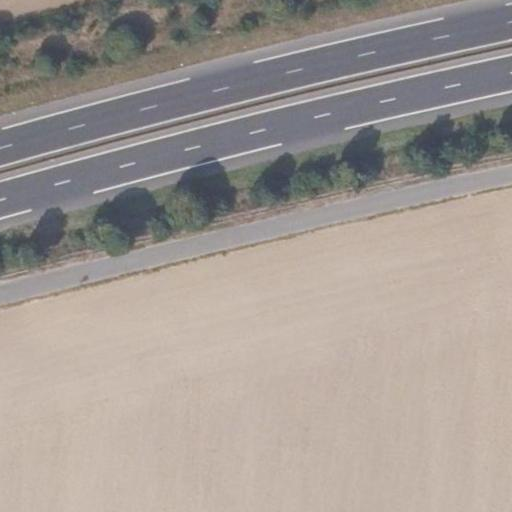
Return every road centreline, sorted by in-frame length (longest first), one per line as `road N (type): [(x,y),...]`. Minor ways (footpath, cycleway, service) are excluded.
road 1 (trunk): [(511,17),(0,149)]
road 2 (trunk): [(0,199),(511,72)]
